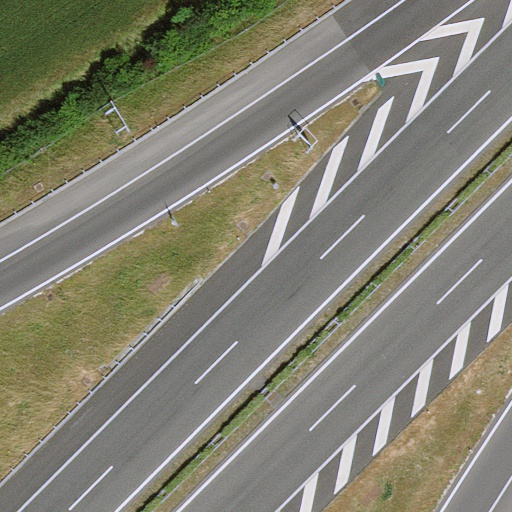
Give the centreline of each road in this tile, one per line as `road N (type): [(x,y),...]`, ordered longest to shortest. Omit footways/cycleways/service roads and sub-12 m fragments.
road 1 (motorway): [(511,68),(64,511)]
road 2 (motorway): [(432,0),(0,280)]
road 3 (motorway): [(228,511),(511,231)]
